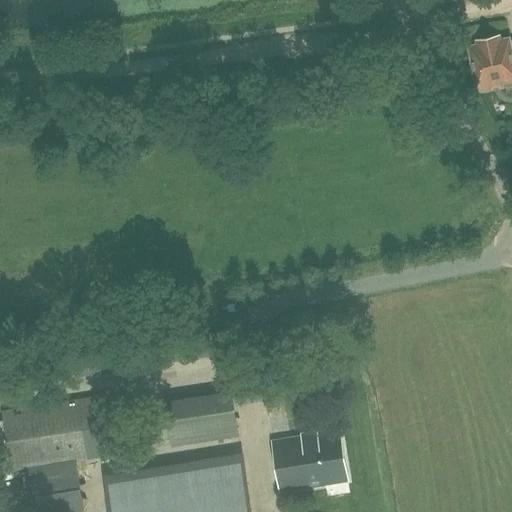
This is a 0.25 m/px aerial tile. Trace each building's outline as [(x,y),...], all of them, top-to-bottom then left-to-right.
[(480,92),(511,85),(511,65),(511,63),(511,62),(511,40),(507,42),(506,38),(497,40),(497,38),(492,39),(489,38),(482,39),(479,42),(474,42),(475,45),(470,46),(480,92)] [(74,339),(81,377),(211,355),(205,317),(74,339)] [(11,471),(122,454),(119,431),(129,430),(127,417),(117,419),(113,395),(2,412),(11,471)] [(172,446),(237,436),(231,397),(210,400),(210,403),(166,409),(172,446)] [(339,431),(272,441),(280,492),(347,482),(339,431)] [(31,511),(83,511),(76,463),(25,471),(31,511)] [(251,511),(245,475),(109,497),(110,511),(251,511)]
